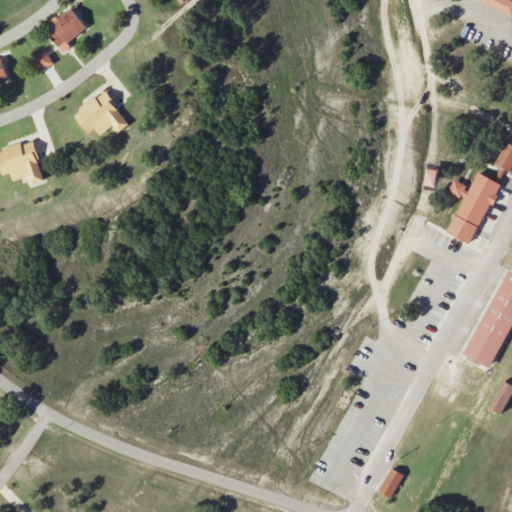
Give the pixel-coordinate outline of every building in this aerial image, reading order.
[(511,0),(479,0),(511,15),(511,0)] [(51,22),(58,31),(50,36),(63,52),(71,46),(68,42),(87,27),(70,7),(51,22)] [(40,71),(54,63),(46,50),(33,59),(40,71)] [(0,83),(9,80),(1,56),(0,55),(0,83)] [(118,132),(130,123),(103,90),(73,114),(88,133),(94,128),(100,135),(113,125),(118,132)] [(511,164),(511,136),(509,135),(495,164),(509,171),(511,164)] [(0,167),(2,175),(11,172),(13,180),(29,176),(31,183),(45,179),(32,140),(0,149),(0,167)] [(446,233),(472,244),(500,183),(477,172),(470,187),(453,180),(448,191),(462,198),(446,233)] [(464,355),(492,368),(511,325),(511,271),(506,269),(464,355)] [(488,407),(501,414),(511,393),(511,384),(503,380),(488,407)] [(379,492),(392,498),(403,473),(389,467),(379,492)]
